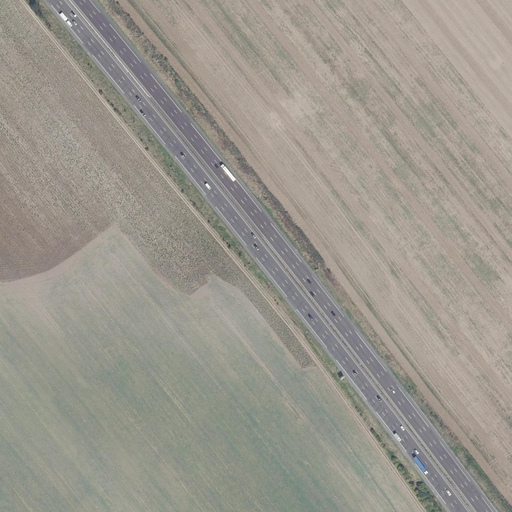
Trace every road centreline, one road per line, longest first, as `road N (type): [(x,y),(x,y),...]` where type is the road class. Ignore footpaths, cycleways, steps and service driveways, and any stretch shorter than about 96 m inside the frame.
road 1 (motorway): [(52,0),(462,511)]
road 2 (motorway): [(488,511),(80,0)]
